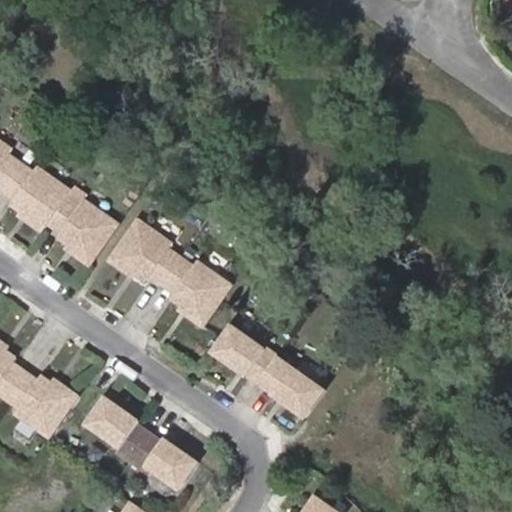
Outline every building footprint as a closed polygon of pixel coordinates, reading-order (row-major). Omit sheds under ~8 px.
[(0,189),(6,194),(25,167),(12,158),(16,153),(0,141),(0,189)] [(25,167),(6,194),(16,201),(14,205),(23,211),(35,220),(32,224),(47,234),(52,228),(54,225),(72,199),(75,194),(42,170),(38,175),(25,167)] [(72,199),(54,225),(52,228),(64,236),(62,238),(74,247),(83,253),(80,257),(94,266),(100,257),(122,226),(87,201),(84,207),(72,199)] [(23,211),(20,215),(32,224),(35,220),(23,211)] [(131,267),(143,276),(145,277),(171,240),(144,222),(116,263),(128,272),(131,267)] [(168,286),(187,259),(174,251),(178,245),(171,240),(145,277),(153,283),(156,278),(168,286)] [(74,247),(72,250),(80,257),(83,253),(74,247)] [(197,312),(194,317),(209,327),(237,286),(203,263),(199,268),(187,259),(168,286),(178,294),(175,298),(185,304),(197,312)] [(131,267),(128,272),(141,280),(143,276),(131,267)] [(185,304),(182,308),(194,317),(197,312),(185,304)] [(269,386),(287,360),(241,328),(223,354),(239,365),(241,362),(250,368),(248,372),(269,386)] [(15,354),(3,345),(6,341),(0,337),(0,394),(2,391),(16,401),(35,374),(21,364),(24,360),(15,354)] [(6,341),(3,345),(15,354),(18,350),(6,341)] [(334,392),(287,360),(269,386),(283,396),(285,392),(294,399),(292,402),(316,418),(334,392)] [(248,372),(250,368),(241,362),(239,365),(248,372)] [(56,382),(47,376),(44,380),(35,374),(16,401),(27,409),(24,414),(58,438),(83,401),(68,391),(71,387),(59,378),(56,382)] [(71,387),(68,391),(83,401),(86,397),(71,387)] [(292,402),(294,399),(285,392),(283,396),(292,402)] [(134,416),(137,412),(117,398),(97,426),(130,450),(127,455),(139,464),(160,434),(147,425),(134,416)] [(147,425),(150,421),(137,412),(134,416),(147,425)] [(160,434),(139,464),(153,473),(157,468),(190,491),(209,462),(188,447),(185,452),(173,443),(160,434)] [(185,452),(188,447),(176,439),(173,443),(185,452)] [(348,511),(328,498),(317,511),(348,511)]
